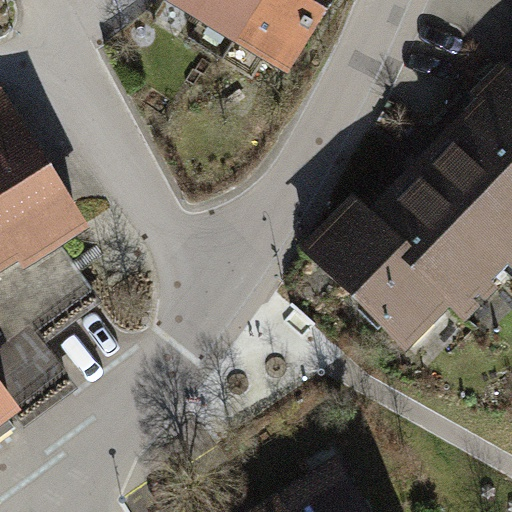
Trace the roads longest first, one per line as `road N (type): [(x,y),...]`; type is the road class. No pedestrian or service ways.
road 1 (residential): [(384,0),(312,148),(224,281)]
road 2 (residential): [(224,281),(56,501)]
road 3 (residential): [(224,281),(166,226),(64,66)]
